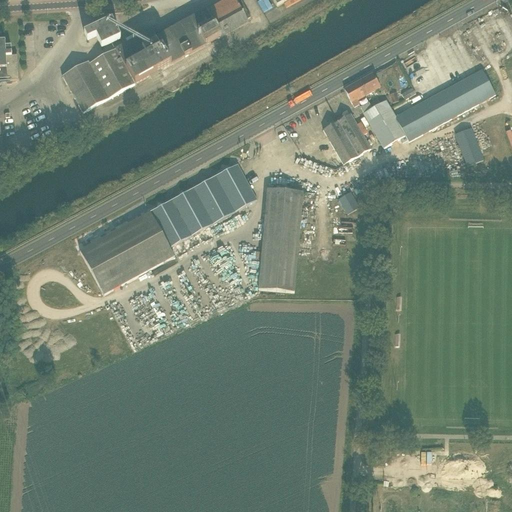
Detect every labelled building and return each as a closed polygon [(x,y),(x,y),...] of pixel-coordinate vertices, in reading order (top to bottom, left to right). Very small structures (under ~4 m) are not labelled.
[(167,69),(221,39),(248,24),(247,21),(251,19),(242,2),(238,4),(235,0),(224,0),(226,1),(156,39),(152,32),(90,66),(89,64),(63,78),(83,116),(135,87),(135,86),(157,74),(167,69)] [(272,0),(277,8),(291,0),(272,0)] [(117,34),(115,30),(97,39),(98,42),(117,34)] [(5,42),(0,42),(0,138),(1,138),(0,121),(0,80),(10,80),(10,82),(19,82),(17,57),(12,57),(11,47),(6,48),(5,42)] [(395,120),(385,103),(372,110),(369,105),(361,109),(364,115),(365,115),(385,150),(407,138),(409,143),(496,97),(482,72),(395,120)] [(380,89),(372,76),(344,92),(354,108),(359,105),(357,102),(380,89)] [(401,95),(405,101),(416,95),(413,89),(401,95)] [(371,152),(350,116),(323,132),(326,137),(330,143),(344,168),(371,152)] [(483,162),(471,131),(455,136),(467,168),(483,162)] [(257,202),(238,167),(215,179),(234,214),(257,202)] [(215,179),(201,187),(193,191),(212,226),(234,214),(215,179)] [(212,226),(193,191),(172,203),(191,238),(212,226)] [(303,194),(267,191),(258,291),(294,294),(303,194)] [(351,195),(339,202),(348,217),(359,210),(351,195)] [(172,203),(157,211),(150,215),(169,250),(191,238),(172,203)] [(150,215),(132,224),(80,253),(104,297),(174,258),(169,250),(150,215)]
